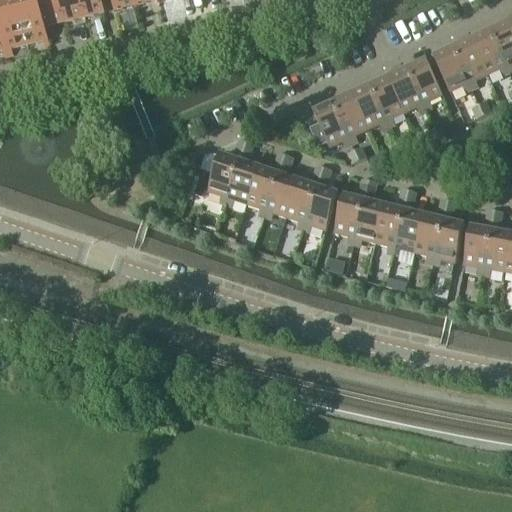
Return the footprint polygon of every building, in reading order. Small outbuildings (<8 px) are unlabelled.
[(103,15),(99,0),(34,0),(35,3),(36,3),(43,30),(44,29),(103,15)] [(135,7),(133,0),(110,0),(113,12),(135,7)] [(44,29),(43,30),(36,3),(35,3),(0,11),(0,54),(3,54),(4,60),(12,58),(11,52),(43,44),(45,50),(49,49),(44,29)] [(511,67),(511,35),(508,26),(489,35),(508,76),(511,74),(511,67)] [(508,76),(489,35),(471,43),(487,79),(499,73),(502,79),(508,76)] [(487,79),(471,43),(452,52),(471,93),(478,90),(475,84),(487,79)] [(471,93),(452,52),(433,61),(449,96),(462,90),(465,96),(471,93)] [(442,99),(426,64),(406,73),(425,114),(432,111),(429,105),(442,99)] [(425,114),(406,73),(388,81),(404,117),(416,111),(418,117),(425,114)] [(404,117),(388,81),(369,90),(388,131),(394,128),(392,122),(404,117)] [(388,131),(369,90),(351,98),(367,134),(379,128),(381,134),(388,131)] [(367,134),(351,98),(332,107),(351,148),(357,145),(355,139),(367,134)] [(490,117),(486,106),(478,109),(483,120),(490,117)] [(306,133),(305,133),(311,148),(313,148),(315,147),(317,151),(327,147),(329,151),(342,145),(344,151),(351,148),(332,107),(313,116),(317,126),(308,130),(309,131),(306,133)] [(483,120),(478,109),(471,112),(476,123),(483,120)] [(444,138),(439,127),(432,130),(437,141),(444,138)] [(437,141),(432,130),(425,133),(430,144),(437,141)] [(246,146),(239,144),(235,155),(242,158),(246,146)] [(408,155),(403,144),(395,147),(400,158),(408,155)] [(242,158),(250,160),(254,149),(246,146),(242,158)] [(400,158),(395,147),(388,150),(393,161),(400,158)] [(366,162),(361,151),(354,154),(359,165),(366,162)] [(359,165),(354,154),(347,158),(352,169),(359,165)] [(285,159),(277,157),(274,168),(281,170),(285,159)] [(240,165),(220,158),(207,195),(221,200),(219,206),(225,208),(240,165)] [(281,170),(289,173),(293,162),(285,159),(281,170)] [(259,172),(240,165),(225,208),(232,210),(234,204),(247,209),(259,172)] [(324,172),(316,169),(312,181),(320,183),(324,172)] [(278,178),(259,172),(247,209),(259,213),(257,219),(264,221),(278,178)] [(320,183),(327,186),(331,175),(324,172),(320,183)] [(298,185),(278,178),(264,221),(271,223),(273,217),(286,221),(298,185)] [(369,185),(361,183),(358,195),(366,197),(369,185)] [(317,191),(298,185),(286,221),(298,226),(296,232),(303,234),(317,191)] [(366,197),(374,199),(377,187),(369,185),(366,197)] [(337,198),(317,191),(303,234),(310,236),(312,230),(325,235),(337,198)] [(408,195),(401,193),(398,205),(406,206),(408,195)] [(406,206),(413,208),(416,197),(408,195),(406,206)] [(364,204),(343,199),(334,237),(348,241),(346,247),(353,248),(364,204)] [(448,205),(440,203),(438,214),(445,216),(448,205)] [(384,209),(364,204),(353,248),(360,250),(362,244),(375,247),(384,209)] [(445,216),(453,218),(456,207),(448,205),(445,216)] [(404,214),(384,209),(375,247),(387,250),(386,257),(393,258),(404,214)] [(495,215),(487,213),(485,225),(493,227),(495,215)] [(424,219),(404,214),(393,258),(400,260),(401,254),(414,257),(424,219)] [(493,227),(500,228),(503,216),(495,215),(493,227)] [(443,224),(424,219),(414,257),(427,260),(425,266),(433,268),(443,224)] [(464,229),(443,224),(433,268),(440,270),(441,263),(455,267),(464,229)] [(491,234),(470,231),(463,269),(477,271),(476,278),(483,279),(491,234)] [(511,238),(491,234),(483,279),(490,280),(491,274),(504,276),(511,238)] [(394,282),(392,292),(404,295),(407,285),(394,282)] [(439,295),(437,304),(446,306),(448,297),(439,295)]
